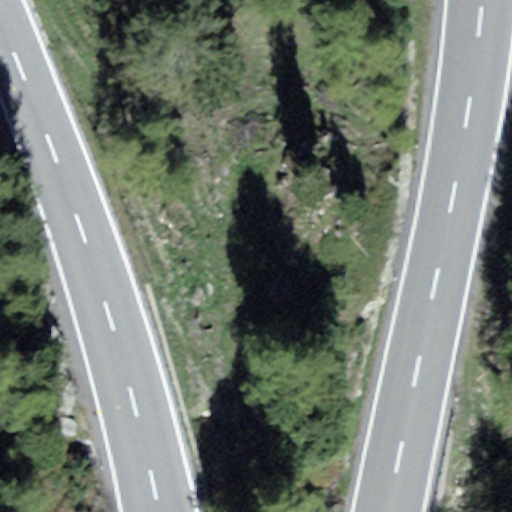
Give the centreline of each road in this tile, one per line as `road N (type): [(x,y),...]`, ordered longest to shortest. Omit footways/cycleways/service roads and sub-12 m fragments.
road 1 (primary): [(162,511),(93,258),(0,11)]
road 2 (primary): [(484,0),(471,113),(391,511)]
